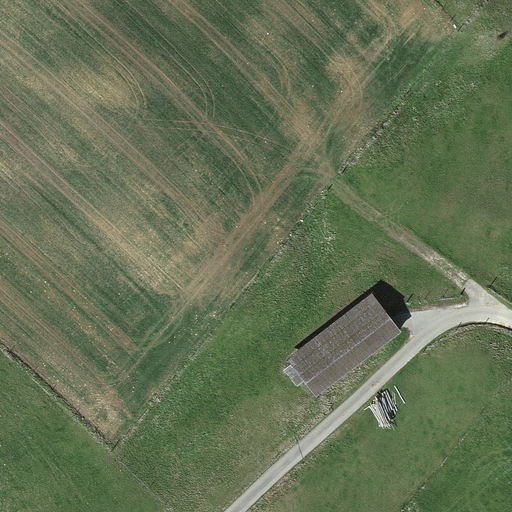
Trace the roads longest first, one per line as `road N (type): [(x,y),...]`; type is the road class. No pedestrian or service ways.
road 1 (track): [(511,322),(481,316),(437,331),(236,511)]
road 2 (track): [(481,316),(460,286),(333,191)]
